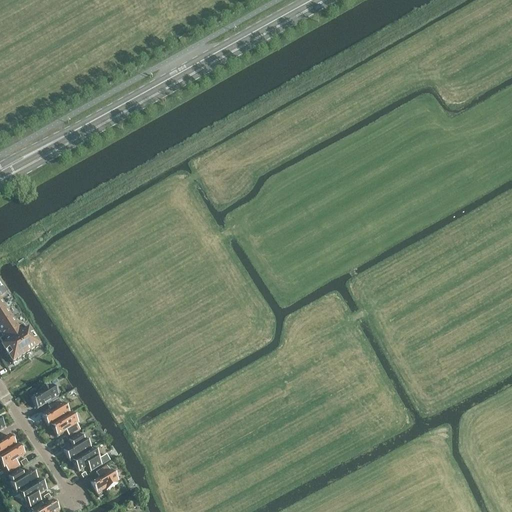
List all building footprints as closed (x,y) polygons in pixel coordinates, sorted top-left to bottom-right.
[(0,285),(0,332),(4,338),(1,340),(5,345),(2,347),(13,364),(40,347),(29,330),(27,331),(23,325),(20,328),(2,300),(0,298),(6,295),(0,285)] [(39,394),(31,399),(37,410),(59,397),(52,387),(50,388),(49,386),(38,393),(39,394)] [(51,412),(42,418),(49,428),(51,427),(70,415),(63,405),(62,405),(59,401),(48,408),(51,412)] [(70,415),(51,427),(57,438),(66,432),(69,438),(80,431),(77,426),(78,425),(72,414),(70,415)] [(72,447),(63,453),(70,463),(72,462),(91,450),(85,440),(83,441),(80,435),(69,442),(72,447)] [(0,457),(16,447),(10,436),(0,441),(0,457)] [(16,447),(0,457),(0,463),(4,469),(5,469),(9,474),(20,467),(16,462),(25,456),(18,446),(16,447)] [(91,450),(72,462),(79,473),(87,468),(91,473),(110,461),(107,456),(100,460),(93,449),(91,450)] [(99,479),(90,485),(97,496),(106,490),(107,492),(117,486),(116,484),(118,483),(112,472),(110,473),(107,467),(96,474),(99,479)] [(19,471),(8,478),(12,483),(10,484),(17,495),(19,494),(38,482),(31,471),(23,477),(19,471)] [(38,482),(19,494),(25,504),(27,503),(30,509),(41,502),(38,497),(47,491),(40,481),(38,482)] [(42,504),(31,510),(32,511),(59,511),(53,502),(44,507),(42,504)]
